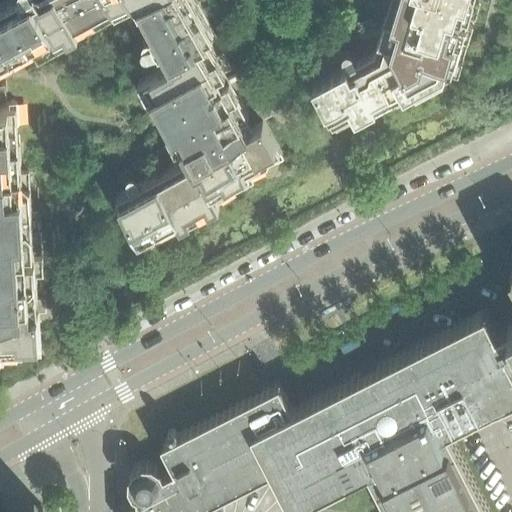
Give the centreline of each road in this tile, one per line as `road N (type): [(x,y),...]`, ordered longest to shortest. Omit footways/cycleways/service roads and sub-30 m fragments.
road 1 (secondary): [(511,162),(69,380)]
road 2 (secondary): [(84,405),(511,196)]
